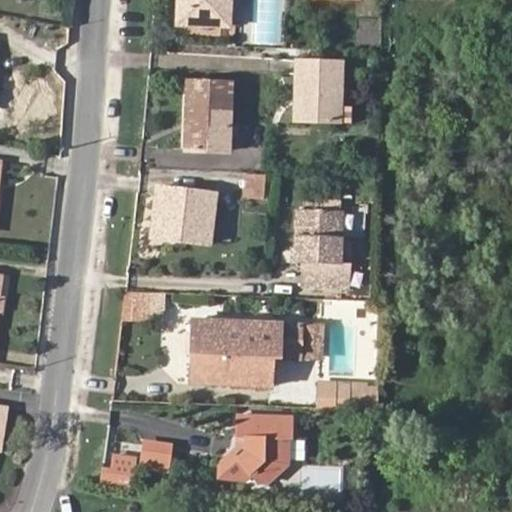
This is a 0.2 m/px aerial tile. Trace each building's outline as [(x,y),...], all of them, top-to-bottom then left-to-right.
[(181,0),(180,32),(232,34),(233,0),(181,0)] [(361,0),(319,0),(319,7),(362,9),(361,0)] [(296,133),(340,135),(343,69),(299,67),(296,133)] [(232,95),(189,93),(186,158),(228,160),(232,95)] [(267,201),(268,174),(245,174),(245,200),(267,201)] [(171,235),(169,250),(209,255),(214,200),(160,195),(155,234),(171,235)] [(339,221),(298,219),(296,272),(301,272),(300,297),(349,299),(350,275),(337,274),(339,221)] [(154,248),(169,250),(171,235),(155,234),(154,248)] [(164,329),(165,301),(125,299),(122,327),(164,329)] [(302,324),(192,319),(189,386),(270,389),(271,361),(301,362),(301,359),(302,328),(302,324)] [(320,328),(302,328),(301,359),(318,359),(320,328)] [(317,420),(362,422),(364,395),(318,393),(317,420)] [(376,396),(364,395),(362,422),(376,423),(376,396)] [(254,477),(264,486),(272,493),(288,477),(289,449),(292,449),(293,429),(264,427),(264,433),(257,432),(257,427),(237,426),(236,447),(245,448),(244,458),(234,468),(230,464),(218,477),(217,488),(242,490),(250,482),(254,477)] [(170,456),(144,452),(142,468),(168,472),(170,456)] [(112,473),(135,476),(137,462),(114,458),(112,473)] [(112,473),(103,472),(101,487),(133,491),(135,476),(112,473)] [(258,491),(264,486),(254,477),(250,482),(258,491)]
